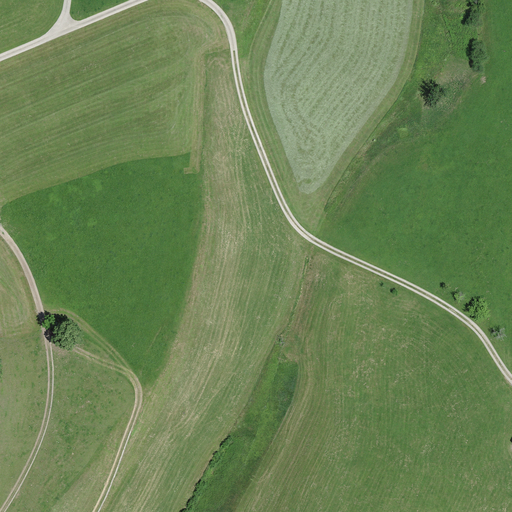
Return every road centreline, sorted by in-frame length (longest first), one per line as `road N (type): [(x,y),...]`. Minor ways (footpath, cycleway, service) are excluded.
road 1 (residential): [(511,377),(441,301),(299,228),(245,106),(228,24),(206,0)]
road 2 (unknown): [(0,223),(75,251),(122,251),(152,237),(200,101),(214,6)]
road 3 (track): [(0,229),(28,268),(50,387),(46,422),(2,511)]
road 4 (track): [(44,333),(130,374),(138,387),(96,511)]
